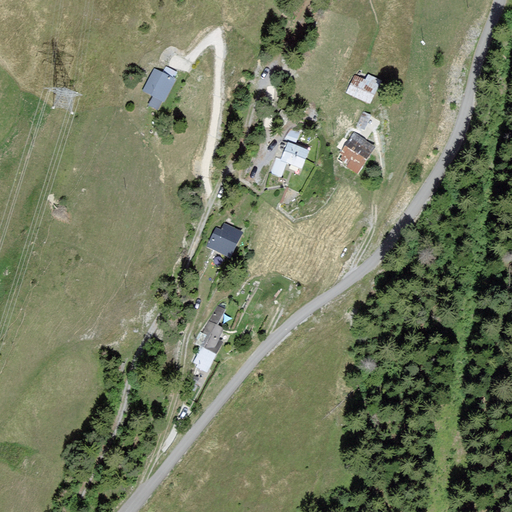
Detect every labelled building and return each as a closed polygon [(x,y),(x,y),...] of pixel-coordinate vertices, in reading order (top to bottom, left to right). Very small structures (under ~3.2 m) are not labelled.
[(170,83),(150,72),(138,93),(158,104),(170,83)] [(360,83),(351,78),(341,95),(364,107),(377,85),(364,77),(360,83)] [(286,136),(295,141),(301,130),(292,125),(286,136)] [(370,150),(351,135),(336,155),(346,163),(342,167),(352,175),(370,150)] [(302,153),(284,146),(277,162),(272,160),(267,174),(278,178),(283,166),(295,171),(302,153)] [(237,234),(221,225),(217,232),(212,230),(202,248),(224,260),(237,234)] [(222,313),(213,308),(198,336),(201,337),(187,362),(195,366),(193,369),(201,374),(218,345),(213,342),(219,332),(213,329),(222,313)]
